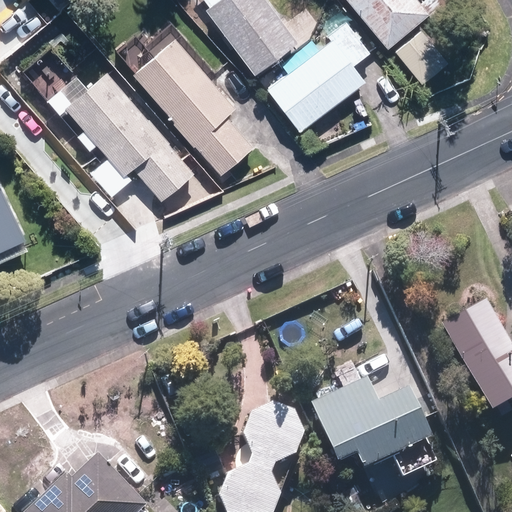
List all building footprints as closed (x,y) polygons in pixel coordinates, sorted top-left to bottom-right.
[(292,45),(256,0),(215,0),(199,13),(249,77),(292,45)] [(339,0),(382,51),(423,17),(408,0),(339,0)] [(418,34),(392,54),(417,85),(442,65),(418,34)] [(165,42),(126,77),(217,176),(247,149),(220,120),(229,112),(165,42)] [(265,94),(296,132),(358,81),(327,43),(265,94)] [(97,74),(58,110),(120,178),(130,169),(159,201),(188,174),(97,74)] [(0,250),(19,242),(0,199),(0,250)] [(480,305),(436,328),(483,416),(511,400),(511,359),(511,358),(509,359),(480,305)] [(348,456),(355,472),(420,444),(398,395),(366,409),(356,386),(306,408),(330,464),(348,456)] [(210,502),(213,511),(265,511),(270,501),(261,478),(264,470),(285,461),(294,439),(286,420),(264,411),(242,418),(233,440),(237,451),(234,456),(231,463),(232,473),(219,479),(210,502)] [(25,511),(135,511),(137,511),(88,460),(62,484),(59,481),(25,511)]
